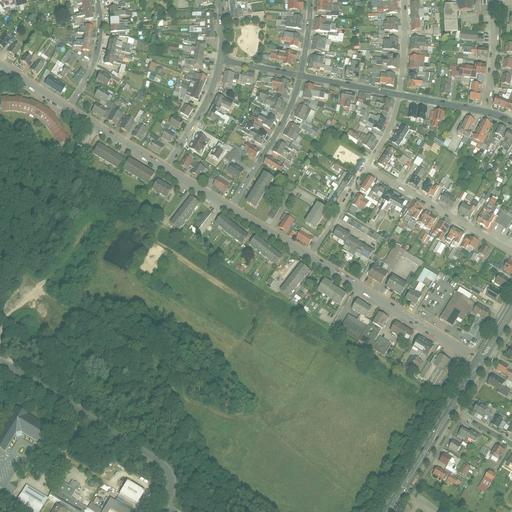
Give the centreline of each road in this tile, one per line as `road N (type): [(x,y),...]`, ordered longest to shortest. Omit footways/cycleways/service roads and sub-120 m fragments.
road 1 (unclassified): [(0,361),(165,468),(163,501)]
road 2 (residential): [(310,256),(480,360)]
road 3 (residential): [(368,166),(511,250)]
road 4 (residential): [(231,208),(284,120),(301,74)]
road 5 (residential): [(220,59),(166,169)]
road 6 (tertiary): [(449,408),(387,511)]
